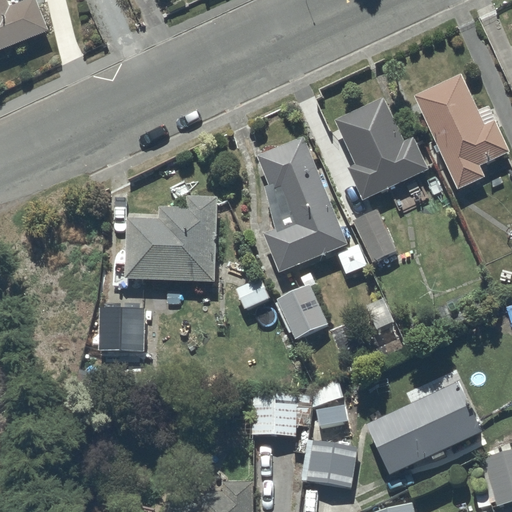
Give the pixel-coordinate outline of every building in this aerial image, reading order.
[(0,0),(0,57),(52,37),(38,2),(11,13),(6,0),(0,0)] [(442,157),(460,195),(487,183),(483,172),(511,159),(496,126),(487,130),(464,80),(416,103),(439,150),(436,152),(439,158),(442,157)] [(350,174),(365,207),(432,176),(416,142),(406,146),(387,104),(337,127),(357,171),(350,174)] [(266,241),(282,279),(350,251),(305,143),(259,162),(271,192),(267,193),(277,235),(266,241)] [(129,223),(126,284),(217,289),(221,202),(189,201),(188,213),(162,212),(161,224),(129,223)] [(354,226),(374,268),(400,256),(379,214),(354,226)] [(279,304),(298,344),(331,328),(313,291),(318,289),(312,276),(302,281),(307,291),(279,304)] [(237,294),(247,315),(273,303),(263,282),(237,294)] [(102,312),(100,357),(145,359),(147,314),(102,312)] [(368,431),(392,482),(434,462),(436,466),(448,460),(446,457),(486,438),(462,387),(368,431)] [(254,396),(252,441),(298,442),(299,430),(314,430),(314,398),(254,396)] [(304,485),(353,493),(359,451),(311,443),(304,485)] [(484,463),(498,511),(511,507),(511,454),(503,457),(501,452),(487,456),(488,462),(484,463)] [(254,511),(255,488),(225,488),(225,498),(167,497),(166,511),(254,511)]
